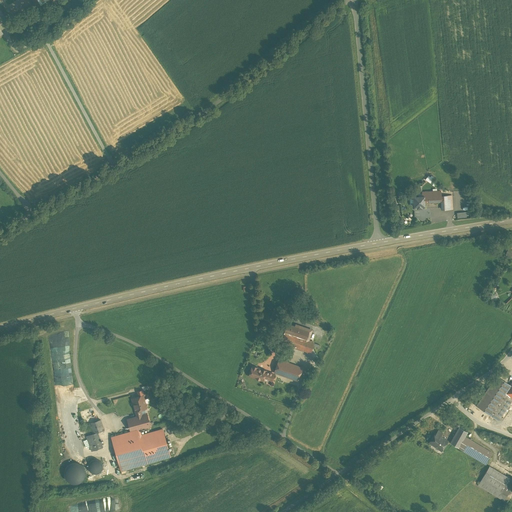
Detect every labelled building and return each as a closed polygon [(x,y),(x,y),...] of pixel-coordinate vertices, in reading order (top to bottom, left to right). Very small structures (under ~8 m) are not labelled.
[(48,0),(28,0),(34,8),(48,0)] [(422,198),(414,198),(414,209),(425,208),(425,204),(440,204),(441,210),(453,209),(452,196),(441,197),(440,191),(421,192),(422,198)] [(496,295),(490,297),(492,303),(498,300),(496,295)] [(311,331),(288,323),(281,344),(310,354),(313,344),(308,342),(311,331)] [(302,369),(279,361),(275,374),(298,382),(302,369)] [(275,374),(252,366),(248,378),(262,383),(263,380),(272,383),(275,374)] [(511,383),(510,386),(495,376),(475,407),(498,422),(511,400),(511,383)] [(127,420),(130,432),(136,430),(150,427),(147,415),(144,416),(139,399),(145,398),(143,391),(139,392),(140,397),(131,400),(135,418),(127,420)] [(97,421),(92,408),(86,411),(95,434),(87,437),(92,451),(103,448),(97,434),(105,431),(101,419),(97,421)] [(468,432),(460,427),(450,444),(485,465),(493,453),(465,436),(468,432)] [(443,433),(437,429),(428,443),(442,452),(449,441),(441,435),(443,433)] [(169,458),(162,431),(138,437),(136,430),(130,432),(111,437),(121,472),(169,458)] [(97,460),(95,460),(93,460),(91,460),(89,462),(87,464),(87,467),(88,470),(89,472),(91,473),(94,473),(97,473),(99,472),(100,470),(101,468),(101,466),(100,463),(99,461),(97,460)] [(74,463),(72,463),(69,464),(67,466),(65,469),(64,472),(64,475),(65,478),(68,481),(71,482),(74,482),(77,482),(80,480),(81,478),(83,475),(83,472),(82,468),(80,466),(78,464),(74,463)] [(511,486),(511,478),(490,466),(479,486),(504,501),(511,486)]
